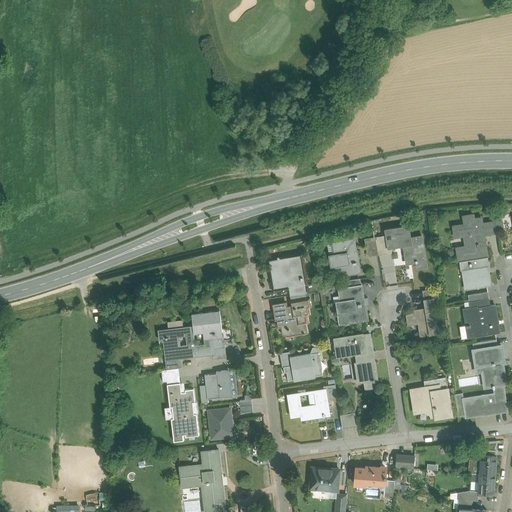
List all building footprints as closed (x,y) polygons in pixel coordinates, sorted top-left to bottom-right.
[(481,218),(474,219),(473,215),(465,216),(467,224),(456,226),(457,236),(465,235),(467,247),(459,248),(461,261),(487,257),(483,229),(489,228),(488,223),(482,224),(481,218)] [(496,221),(488,223),(489,228),(490,235),(498,233),(496,221)] [(408,226),(386,230),(387,236),(388,247),(389,247),(404,244),(407,263),(416,261),(416,262),(418,262),(418,261),(426,260),(422,236),(410,238),(408,226)] [(387,236),(375,238),(377,253),(390,251),(389,247),(388,247),(387,236)] [(354,238),(332,242),(334,254),(329,255),(331,266),(337,265),(339,276),(361,272),(357,250),(356,251),(354,238)] [(375,238),(365,239),(367,255),(377,253),(375,238)] [(299,255),(270,260),(275,290),(289,287),(304,285),(304,284),(299,255)] [(461,261),(460,261),(461,269),(466,269),(467,279),(464,280),(466,289),(490,285),(489,273),(487,274),(486,266),(489,265),(487,257),(461,261)] [(360,279),(345,281),(346,288),(361,286),(360,279)] [(304,285),(289,287),(290,295),(306,292),(304,285)] [(346,288),(339,289),(341,301),(337,302),(338,313),(345,312),(347,323),(368,319),(364,298),(363,298),(361,285),(361,286),(346,288)] [(438,288),(424,291),(425,298),(433,297),(434,304),(440,303),(438,288)] [(306,292),(290,295),(291,301),(307,298),(306,292)] [(488,292),(468,295),(469,302),(489,298),(488,292)] [(433,297),(425,298),(427,309),(409,312),(409,315),(407,316),(408,323),(421,321),(422,329),(420,329),(421,335),(439,333),(434,304),(433,297)] [(291,306),(286,306),(286,302),(273,304),(275,319),(277,319),(278,325),(282,324),(283,326),(288,325),(288,328),(287,328),(287,330),(288,330),(289,333),(292,332),(294,331),(295,334),(300,333),(307,332),(305,323),(308,322),(306,314),(309,314),(308,307),(310,306),(309,298),(307,298),(291,301),(290,301),(291,306)] [(489,298),(469,302),(470,307),(470,309),(490,306),(489,298)] [(490,306),(470,309),(470,307),(465,308),(468,325),(468,327),(470,337),(499,333),(495,305),(490,306)] [(221,320),(192,323),(193,325),(194,333),(204,332),(205,344),(195,346),(196,355),(213,353),(214,358),(226,357),(225,344),(224,345),(221,320)] [(171,328),(163,329),(164,338),(169,338),(169,344),(166,345),(168,357),(166,358),(167,369),(178,367),(177,357),(181,357),(196,355),(195,346),(194,333),(193,325),(183,326),(171,328)] [(370,334),(363,335),(363,334),(335,338),(337,356),(355,353),(357,363),(355,363),(358,382),(377,379),(370,334)] [(496,339),(474,343),(475,350),(497,346),(496,339)] [(475,350),(474,350),(476,365),(483,364),(486,386),(493,385),(503,384),(505,383),(502,361),(504,361),(501,346),(497,346),(475,350)] [(319,352),(291,357),(293,365),(284,366),(285,372),(287,372),(288,381),(323,375),(322,369),(323,369),(320,356),(319,352)] [(205,375),(207,398),(231,395),(228,370),(216,371),(216,373),(205,375)] [(445,377),(432,379),(433,386),(447,384),(445,377)] [(432,379),(424,381),(425,388),(433,386),(432,379)] [(180,382),(167,384),(170,407),(172,406),(173,417),(171,418),(174,441),(184,440),(183,434),(185,434),(186,436),(199,435),(197,413),(194,413),(193,402),(195,402),(193,388),(185,389),(185,391),(182,392),(180,382)] [(425,388),(411,390),(415,412),(435,408),(436,418),(452,415),(448,389),(447,389),(447,384),(433,386),(425,388)] [(464,398),(463,398),(465,415),(466,415),(483,413),(484,414),(507,410),(506,400),(503,384),(493,385),(493,388),(494,388),(495,395),(484,396),(484,395),(464,398)] [(329,388),(314,391),(316,405),(301,407),(299,393),(288,395),(291,416),(301,415),(302,419),(329,415),(327,398),(337,397),(335,385),(328,386),(329,388)] [(243,393),(244,399),(239,399),(240,411),(251,410),(250,393),(243,393)] [(464,398),(463,393),(454,394),(458,416),(465,415),(463,398),(464,398)] [(209,410),(212,438),(229,436),(228,432),(233,432),(231,408),(209,410)] [(355,412),(340,415),(342,428),(357,426),(355,412)] [(498,441),(482,442),(481,454),(488,455),(489,449),(494,450),(496,450),(498,441)] [(212,450),(202,451),(203,464),(180,466),(181,475),(182,475),(182,474),(184,474),(185,484),(203,482),(206,511),(215,510),(215,511),(222,511),(226,511),(218,449),(215,450),(215,449),(212,449),(212,450)] [(489,449),(488,455),(481,454),(480,461),(470,460),(469,473),(479,473),(495,475),(496,475),(496,474),(497,455),(494,455),(494,450),(489,449)] [(415,456),(397,455),(396,467),(414,468),(415,456)] [(386,468),(365,466),(364,481),(385,483),(386,480),(386,468)] [(339,469),(312,467),(311,474),(310,480),(311,480),(310,488),(337,490),(339,469)] [(495,475),(479,473),(478,492),(494,493),(495,475)] [(395,481),(386,480),(385,483),(384,496),(393,497),(395,481)] [(344,511),(345,498),(337,497),(335,511),(344,511)] [(465,499),(459,499),(458,508),(462,508),(472,509),(473,500),(465,499)]
